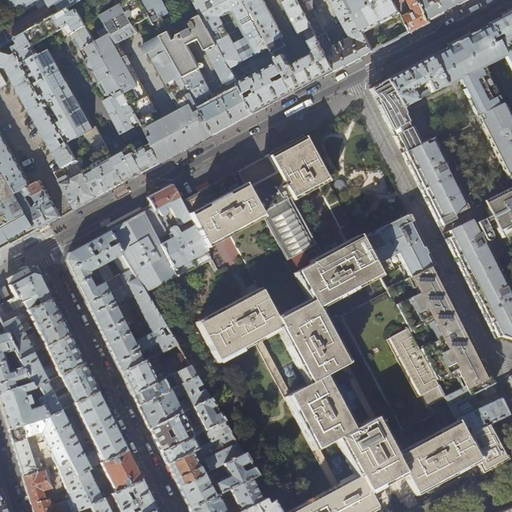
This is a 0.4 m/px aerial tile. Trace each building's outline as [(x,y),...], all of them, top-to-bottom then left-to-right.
[(56,17),(46,0),(0,0),(0,49),(12,43),(16,40),(56,17)] [(46,0),(56,17),(70,8),(83,0),(46,0)] [(135,26),(150,18),(140,0),(131,0),(123,5),(122,4),(101,16),(110,34),(95,42),(141,125),(152,145),(152,146),(162,163),(168,160),(188,149),(200,142),(214,135),(160,37),(144,46),(145,48),(142,49),(146,56),(148,54),(171,96),(173,95),(182,110),(160,122),(152,107),(154,107),(123,52),(120,53),(116,45),(138,33),(135,26)] [(167,15),(158,0),(140,0),(150,18),(153,23),(167,15)] [(194,0),(202,15),(230,0),(194,0)] [(248,4),(245,0),(230,0),(202,15),(233,73),(245,66),(243,62),(256,55),(258,60),(270,54),(276,64),(238,84),(254,114),(273,104),(289,95),(294,92),(247,4),(248,4)] [(321,78),(334,71),(297,0),(245,0),(248,4),(247,4),(294,92),(321,78)] [(297,0),(334,71),(335,72),(347,66),(351,64),(362,59),(361,58),(373,52),(371,48),(363,33),(346,0),(297,0)] [(346,0),(363,33),(382,23),(401,13),(394,0),(346,0)] [(394,0),(401,13),(404,19),(411,33),(419,29),(420,28),(430,23),(429,20),(418,0),(394,0)] [(418,0),(429,20),(455,6),(466,0),(418,0)] [(86,111),(53,52),(52,51),(39,55),(38,53),(37,53),(35,50),(34,45),(41,41),(41,42),(43,41),(43,40),(49,37),(51,36),(57,32),(58,32),(59,31),(65,27),(66,27),(67,28),(68,28),(71,34),(71,35),(71,36),(74,42),(106,100),(104,102),(121,135),(125,142),(139,135),(136,128),(141,125),(95,42),(77,10),(73,13),(70,8),(56,17),(16,40),(19,45),(14,47),(64,138),(68,144),(94,129),(86,111)] [(500,18),(488,25),(504,56),(505,58),(511,72),(511,12),(500,18)] [(241,121),(254,114),(238,84),(233,73),(202,15),(160,36),(160,37),(214,135),(241,121)] [(504,56),(488,25),(481,30),(446,48),(436,53),(429,57),(444,86),(451,83),(456,81),(459,79),(462,86),(464,91),(462,92),(471,108),(473,107),(477,115),(474,117),(507,181),(511,176),(511,125),(496,95),(498,94),(493,85),(492,85),(482,67),(504,56)] [(14,47),(12,43),(0,49),(0,163),(17,194),(31,186),(0,131),(0,88),(6,84),(0,73),(0,67),(1,67),(8,69),(14,80),(63,168),(55,173),(61,184),(60,185),(74,210),(97,197),(83,172),(68,144),(64,145),(61,140),(64,138),(14,47)] [(430,93),(444,86),(429,57),(407,69),(385,81),(400,109),(405,107),(417,100),(412,89),(425,83),(430,93)] [(411,131),(404,117),(406,117),(404,114),(408,112),(405,107),(400,109),(385,81),(377,85),(369,89),(370,92),(382,116),(400,151),(431,213),(438,228),(463,207),(430,139),(420,144),(413,130),(411,131)] [(110,191),(125,183),(114,163),(96,128),(94,129),(68,144),(83,172),(97,197),(107,192),(110,191)] [(326,180),(302,136),(288,143),(268,154),(291,197),(292,198),(317,185),(326,180)] [(114,163),(125,183),(127,181),(130,180),(162,163),(152,146),(152,145),(144,149),(144,148),(139,151),(136,145),(133,145),(124,150),(128,157),(114,163)] [(291,197),(268,154),(265,155),(263,158),(267,157),(275,172),(269,175),(253,184),(247,187),(238,173),(241,170),(236,171),(235,171),(242,184),(259,215),(285,261),(315,244),(290,197),(291,197)] [(0,163),(0,251),(38,230),(19,196),(17,194),(0,163)] [(186,214),(242,184),(235,171),(225,177),(192,194),(184,198),(179,201),(186,214)] [(355,234),(326,180),(317,185),(348,244),(358,240),(355,234)] [(332,185),(332,187),(332,188),(333,190),(335,191),(337,192),(339,192),(341,191),(342,190),(343,188),(344,186),(344,184),(343,182),(341,181),(339,180),(337,180),(335,180),(334,181),(333,183),(332,185)] [(59,218),(61,217),(40,181),(31,186),(17,194),(19,196),(38,230),(49,224),(59,218)] [(259,215),(242,184),(186,214),(189,219),(192,226),(202,245),(227,232),(259,215)] [(511,305),(479,238),(481,236),(484,241),(486,242),(487,242),(489,241),(490,239),(490,237),(490,236),(488,231),(493,226),(505,249),(511,242),(511,184),(485,209),(492,222),(482,230),(478,221),(475,223),(480,232),(477,235),(470,220),(449,230),(452,236),(444,239),(458,268),(467,287),(483,318),(493,340),(499,337),(503,339),(507,342),(510,341),(511,345),(511,305)] [(151,208),(142,213),(175,277),(210,259),(202,245),(192,226),(178,234),(175,229),(174,228),(173,227),(172,227),(170,228),(169,228),(165,220),(167,219),(165,215),(166,213),(166,211),(164,206),(167,204),(178,225),(189,219),(186,214),(179,201),(176,195),(171,186),(155,194),(146,199),(151,208)] [(126,222),(107,232),(145,293),(175,277),(142,213),(126,222)] [(285,261),(259,215),(227,232),(259,291),(278,327),(311,310),(292,274),(285,261)] [(414,227),(408,215),(374,232),(375,234),(367,238),(366,236),(364,238),(363,237),(358,240),(377,275),(385,290),(409,278),(434,266),(427,252),(414,227)] [(120,373),(141,362),(137,353),(157,343),(161,352),(176,345),(145,293),(107,232),(66,254),(64,261),(77,286),(80,293),(96,326),(120,373)] [(348,244),(292,274),(311,310),(314,308),(377,275),(358,240),(348,244)] [(441,281),(434,266),(409,278),(417,294),(394,305),(407,329),(409,333),(427,323),(436,340),(418,350),(435,382),(455,371),(463,388),(464,387),(468,395),(480,390),(492,385),(493,384),(487,373),(471,340),(456,310),(441,281)] [(0,307),(0,324),(0,325),(50,300),(43,285),(39,277),(38,275),(31,273),(26,275),(20,279),(11,283),(8,285),(14,297),(8,300),(12,310),(3,314),(0,307)] [(278,327),(259,291),(195,325),(214,361),(278,327)] [(394,305),(387,292),(340,317),(402,431),(430,416),(426,408),(434,403),(447,429),(457,423),(444,398),(438,387),(420,397),(390,338),(407,329),(394,305)] [(3,332),(6,337),(11,335),(16,346),(12,348),(13,351),(18,361),(32,354),(44,348),(68,335),(60,319),(50,300),(0,325),(1,327),(3,332)] [(311,310),(278,327),(308,384),(321,377),(344,365),(314,308),(311,310)] [(409,333),(407,329),(390,338),(420,397),(438,387),(435,382),(418,350),(409,333)] [(12,348),(6,337),(3,332),(0,332),(0,392),(17,388),(15,383),(27,379),(21,367),(12,370),(12,368),(9,369),(10,371),(8,372),(2,354),(4,354),(4,355),(7,354),(7,353),(13,351),(12,348)] [(72,343),(68,335),(44,348),(51,364),(40,369),(32,354),(18,361),(21,367),(27,379),(29,384),(32,389),(82,364),(75,350),(72,343)] [(156,363),(153,356),(151,357),(141,362),(120,373),(125,382),(131,395),(170,376),(167,370),(154,377),(149,367),(156,363)] [(65,408),(97,393),(88,376),(85,370),(82,364),(32,389),(46,418),(61,410),(65,408)] [(184,369),(170,376),(131,395),(134,401),(137,407),(196,377),(192,371),(186,374),(184,369)] [(204,390),(198,393),(195,388),(201,386),(196,377),(137,407),(142,416),(148,429),(180,414),(183,412),(209,399),(204,390)] [(350,430),(321,377),(308,384),(286,396),(314,449),(337,437),(350,430)] [(29,384),(17,388),(0,392),(0,409),(2,415),(7,430),(46,418),(32,389),(29,384)] [(496,392),(492,385),(480,390),(483,396),(485,397),(496,392)] [(469,396),(468,395),(464,387),(463,388),(444,398),(457,423),(463,436),(486,425),(493,422),(507,415),(499,399),(475,410),(467,398),(469,396)] [(109,417),(97,393),(65,408),(68,414),(76,411),(96,451),(87,456),(83,454),(77,443),(75,444),(73,440),(76,439),(61,410),(46,418),(68,460),(75,476),(86,470),(99,464),(126,451),(110,419),(109,417)] [(223,422),(209,399),(183,412),(186,417),(191,414),(194,420),(198,419),(200,424),(188,430),(180,414),(148,429),(153,438),(160,453),(196,435),(204,431),(223,422)] [(46,418),(7,430),(14,454),(22,478),(44,471),(39,458),(37,456),(32,458),(25,438),(40,433),(57,467),(68,460),(46,418)] [(394,457),(373,418),(350,430),(337,437),(358,477),(366,492),(402,472),(394,457)] [(230,433),(223,422),(204,431),(210,443),(230,433)] [(486,425),(500,453),(507,449),(499,434),(493,422),(486,425)] [(447,429),(394,457),(402,472),(413,493),(459,469),(465,465),(475,460),(463,436),(457,423),(447,429)] [(486,425),(463,436),(475,460),(481,471),(503,459),(500,453),(486,425)] [(243,455),(230,433),(210,443),(197,449),(166,465),(170,473),(177,487),(203,474),(222,465),(243,455)] [(197,438),(196,435),(160,453),(163,458),(166,465),(197,449),(193,440),(197,438)] [(131,462),(126,451),(99,464),(114,493),(140,480),(131,462)] [(256,476),(243,455),(222,465),(229,477),(228,478),(227,476),(214,482),(212,478),(206,481),(203,474),(177,487),(179,491),(181,495),(188,509),(216,496),(226,491),(256,476)] [(68,460),(57,467),(74,510),(72,509),(68,510),(65,502),(51,506),(48,499),(45,500),(43,491),(52,488),(49,480),(52,479),(48,469),(44,471),(22,478),(30,504),(32,511),(74,511),(91,506),(90,505),(75,476),(68,460)] [(481,471),(475,460),(459,469),(465,479),(481,471)] [(101,499),(86,470),(75,476),(90,505),(101,499)] [(258,479),(256,476),(226,491),(228,495),(231,495),(237,506),(234,509),(236,511),(239,511),(260,502),(251,483),(258,479)] [(376,511),(377,511),(366,492),(358,477),(297,511),(376,511)] [(146,491),(140,480),(114,493),(101,499),(90,505),(91,506),(93,510),(95,509),(97,511),(108,511),(116,507),(119,511),(148,511),(155,509),(146,491)] [(223,511),(216,496),(188,509),(189,511),(223,511)] [(277,511),(269,497),(260,502),(239,511),(277,511)]
